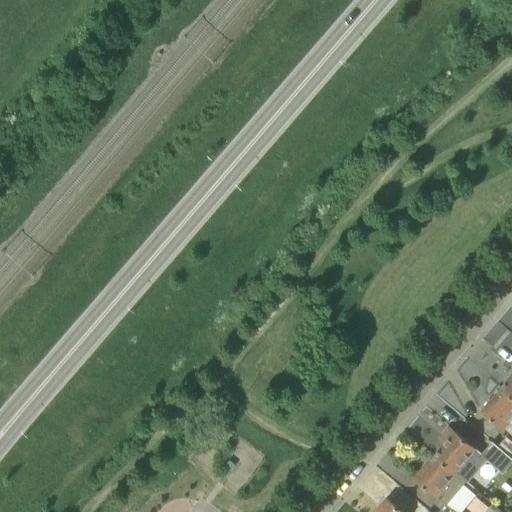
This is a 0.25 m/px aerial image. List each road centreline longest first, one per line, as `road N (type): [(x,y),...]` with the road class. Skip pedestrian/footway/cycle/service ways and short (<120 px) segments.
road 1 (secondary): [(375,0),(0,435)]
road 2 (residential): [(320,511),(511,281)]
